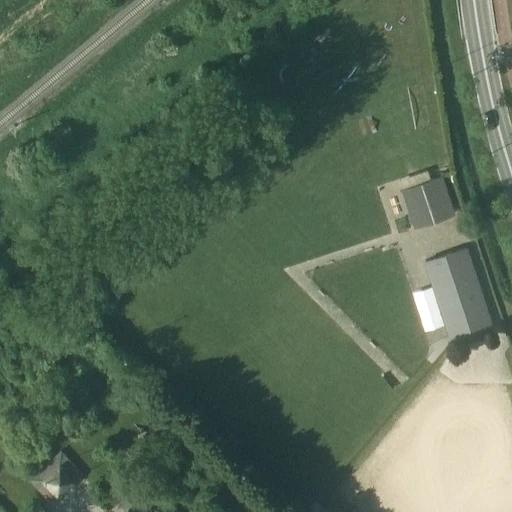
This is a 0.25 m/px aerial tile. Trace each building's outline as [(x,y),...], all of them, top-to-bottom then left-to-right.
[(402,188),(415,227),(454,214),(441,175),(431,179),(430,179),(411,186),(402,188)] [(451,339),(491,325),(466,247),(425,261),(451,339)] [(21,378),(27,374),(28,374),(35,368),(23,356),(17,362),(16,360),(9,366),(21,378)] [(49,501),(81,472),(61,450),(28,479),(49,501)] [(151,511),(139,498),(126,510),(127,511),(151,511)]
